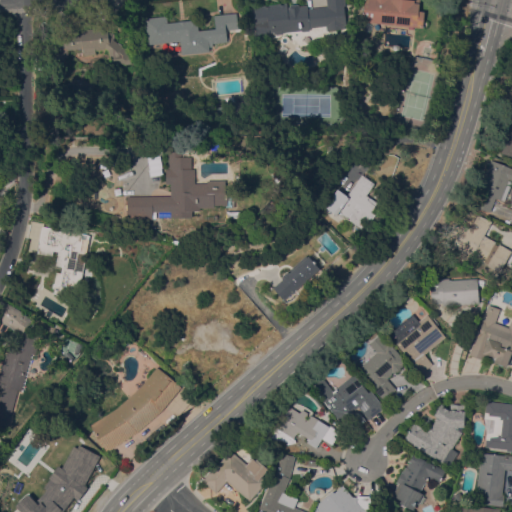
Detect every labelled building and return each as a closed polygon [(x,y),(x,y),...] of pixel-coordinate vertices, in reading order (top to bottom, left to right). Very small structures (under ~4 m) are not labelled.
[(269,32),(270,39),(257,41),(257,38),(255,38),(254,29),(256,28),(254,14),(263,13),(262,4),(292,1),(293,6),(308,4),(308,8),(327,6),(326,0),(344,0),(345,5),(344,5),(347,28),(327,30),(326,25),(311,27),(309,30),(302,31),(301,30),(284,32),(283,33),(276,34),(273,31),(269,32)] [(363,21),(364,0),(419,0),(419,10),(424,11),(423,27),(363,21)] [(166,15),(167,22),(197,19),(198,30),(215,28),(214,15),(237,12),(238,28),(226,29),(227,41),(212,43),(213,46),(209,46),(209,51),(181,54),(180,40),(147,44),(144,18),(166,15)] [(95,50),(95,53),(83,55),(82,48),(66,49),(67,56),(63,56),(64,63),(55,64),(53,53),(60,52),(58,34),(80,32),(80,29),(107,26),(108,32),(112,31),(112,33),(113,33),(114,37),(113,38),(113,39),(117,42),(118,42),(121,44),(121,46),(124,47),(124,46),(128,49),(127,50),(128,50),(128,55),(131,55),(131,63),(124,64),(124,62),(109,63),(108,50),(105,47),(105,48),(95,50)] [(290,47),(282,58),(275,53),(282,42),(290,47)] [(511,155),(501,153),(508,122),(511,122),(511,155)] [(368,177),(387,184),(397,156),(377,150),(368,177)] [(193,168),(196,168),(196,183),(209,183),(209,180),(227,179),(227,194),(236,194),(236,206),(227,206),(227,204),(216,204),(216,207),(201,207),(201,210),(193,210),(193,216),(172,217),(172,211),(157,211),(157,218),(129,218),(128,196),(172,195),(172,183),(167,183),(167,168),(170,168),(170,151),(182,151),(183,156),(193,156),(193,168)] [(511,181),(504,200),(500,198),(500,200),(495,197),(489,211),(479,207),(485,193),(479,191),(492,159),(511,167),(511,181)] [(377,202),(374,206),(375,207),(373,210),(372,210),(371,211),(375,214),(364,230),(348,219),(349,217),(339,211),(337,214),(325,206),(337,188),(347,195),(362,174),(374,183),(366,194),(377,202)] [(484,235),(511,250),(500,272),(487,265),(488,263),(473,255),(472,257),(450,245),(462,223),(469,227),(477,213),(492,221),(484,235)] [(89,233),(79,295),(54,291),(55,288),(53,287),(54,283),(55,283),(56,271),(62,272),(63,266),(56,265),(58,251),(53,250),(53,255),(37,253),(40,239),(39,239),(41,226),(89,233)] [(308,255),(320,268),(293,291),(284,299),(273,287),(283,278),(283,274),(287,272),(288,271),(308,255)] [(477,278),(479,303),(443,305),(442,303),(431,303),(430,286),(429,286),(428,280),(437,280),(437,278),(449,277),(449,279),(477,278)] [(24,391),(18,389),(8,424),(0,421),(0,363),(5,345),(18,348),(21,335),(8,325),(0,321),(0,311),(5,302),(19,310),(33,320),(27,328),(42,332),(35,354),(33,353),(24,391)] [(509,327),(511,318),(511,347),(511,350),(506,367),(494,362),(496,358),(485,354),(483,360),(468,354),(482,317),(483,317),(488,304),(500,308),(495,322),(509,327)] [(424,354),(432,364),(421,373),(410,360),(413,358),(406,350),(404,352),(387,332),(395,326),(395,327),(412,313),(419,320),(427,314),(445,336),(424,354)] [(369,343),(381,333),(405,360),(402,364),(403,365),(394,373),(392,371),(390,373),(391,374),(388,377),(388,378),(387,379),(394,387),(395,386),(396,388),(392,392),(393,392),(384,400),(374,389),(377,387),(359,367),(377,352),(369,343)] [(157,366),(181,386),(161,410),(137,431),(107,451),(90,425),(116,408),(140,386),(157,366)] [(384,407),(368,420),(358,406),(355,409),(354,408),(350,411),(360,412),(365,420),(349,432),(328,405),(327,405),(312,385),(322,377),(334,392),(337,389),(336,387),(353,373),(368,392),(371,390),(384,407)] [(486,401),(511,403),(511,451),(506,451),(506,449),(485,446),(486,433),(484,418),(486,401)] [(452,448),(458,452),(449,466),(432,455),(431,457),(426,454),(427,453),(404,438),(414,424),(415,425),(416,423),(423,427),(422,428),(426,431),(430,426),(431,426),(435,420),(434,420),(436,417),(434,415),(436,412),(435,412),(439,405),(440,406),(441,403),(450,409),(450,403),(463,404),(463,411),(465,411),(464,426),(462,426),(462,432),(452,448)] [(322,438),(316,447),(306,441),(308,437),(298,431),(295,437),(293,436),(287,446),(270,435),(275,426),(276,427),(289,405),(300,412),(303,408),(330,425),(340,431),(332,444),(322,438)] [(82,485),(73,497),(72,497),(61,511),(45,498),(49,493),(48,493),(60,476),(59,475),(63,470),(65,471),(80,444),(98,454),(82,485)] [(216,492),(202,480),(230,449),(266,481),(250,500),(227,480),(216,492)] [(502,494),(504,494),(503,506),(475,502),(481,451),(511,455),(511,470),(505,469),(502,494)] [(294,506),(293,509),(300,511),(262,511),(263,510),(259,508),(276,470),(281,452),(295,455),(290,477),(280,500),(294,506)] [(429,477),(426,483),(424,483),(420,492),(423,493),(421,497),(422,497),(418,504),(416,503),(413,510),(400,503),(401,500),(395,497),(398,492),(395,491),(399,483),(396,482),(401,471),(402,472),(405,466),(407,467),(409,461),(412,454),(414,455),(414,454),(446,470),(439,482),(429,477)] [(333,490),(334,492),(343,485),(351,494),(352,493),(370,495),(372,511),(314,511),(319,502),(333,490)]
